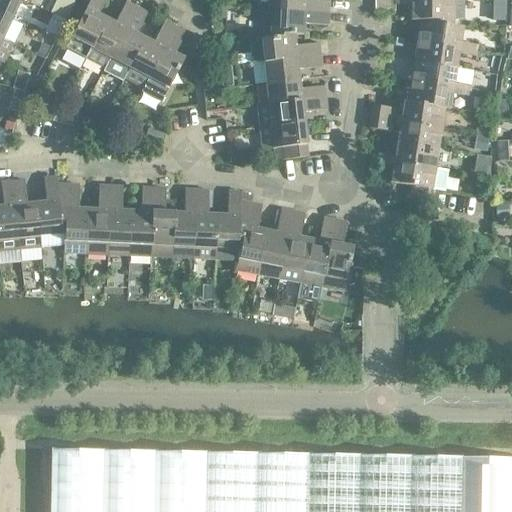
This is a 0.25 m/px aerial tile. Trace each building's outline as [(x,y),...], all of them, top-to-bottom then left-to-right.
[(21,0),(20,0),(0,0),(0,14),(12,20),(21,0)] [(65,50),(85,60),(106,20),(98,15),(105,0),(84,0),(81,6),(86,9),(83,17),(78,24),(71,38),(65,50)] [(304,0),(271,0),(271,12),(328,14),(329,2),(305,1),(304,0)] [(454,27),(454,0),(411,0),(411,6),(410,21),(420,21),(454,27)] [(104,70),(111,59),(137,8),(126,3),(115,24),(106,20),(85,60),(104,70)] [(111,59),(130,69),(145,39),(136,35),(147,14),(137,8),(111,59)] [(270,40),(294,38),(294,36),(303,36),(304,25),(328,26),(328,14),(271,12),(258,12),(257,41),(270,39),(270,40)] [(12,20),(0,14),(0,38),(2,39),(12,20)] [(78,24),(83,17),(77,14),(73,22),(78,24)] [(463,28),(454,27),(420,21),(417,42),(460,49),(459,55),(467,56),(469,45),(460,43),(463,28)] [(149,78),(175,28),(164,23),(153,44),(145,39),(130,69),(124,79),(143,89),(149,78)] [(175,28),(149,78),(143,89),(163,99),(169,89),(184,60),(175,55),(186,33),(175,28)] [(0,63),(4,65),(14,45),(2,39),(0,38),(0,63)] [(270,39),(257,41),(248,42),(251,64),(264,63),(320,56),(319,44),(295,47),(294,38),(270,40),(270,39)] [(456,69),(459,55),(460,49),(417,42),(414,62),(456,69)] [(42,44),(38,54),(45,57),(49,48),(42,44)] [(469,45),(467,56),(476,57),(477,52),(477,46),(469,45)] [(230,54),(218,55),(219,68),(231,67),(230,54)] [(266,84),(299,81),(298,71),(322,68),(320,56),(264,63),(266,84)] [(454,84),(456,69),(414,62),(411,82),(453,89),(452,95),(461,96),(462,85),(454,84)] [(220,72),(221,88),(233,87),(231,67),(219,68),(220,72)] [(24,92),(29,75),(18,72),(13,89),(24,92)] [(299,81),(266,84),(269,106),(325,99),(324,87),(300,90),(299,81)] [(445,109),(450,110),(452,95),(453,89),(411,82),(408,102),(408,103),(445,109)] [(462,85),(461,96),(469,98),(470,92),(471,86),(462,85)] [(18,113),(23,93),(14,91),(8,111),(18,113)] [(325,99),(269,106),(256,107),(258,129),(304,123),(303,114),(327,111),(325,99)] [(508,114),(508,100),(499,101),(499,114),(508,114)] [(408,103),(408,102),(403,101),(400,117),(395,116),(396,110),(372,106),(370,118),(442,129),(445,109),(408,103)] [(96,124),(101,116),(87,109),(83,117),(96,124)] [(61,110),(53,124),(71,127),(72,128),(78,118),(61,110)] [(114,118),(105,114),(99,126),(108,130),(114,118)] [(12,131),(16,119),(8,117),(4,129),(12,131)] [(399,128),(396,142),(439,149),(442,129),(370,118),(369,129),(392,133),(393,127),(399,128)] [(304,123),(258,129),(261,151),(283,149),(284,161),(308,158),(304,123)] [(159,133),(155,147),(161,149),(162,147),(165,135),(159,133)] [(476,137),(473,150),(485,152),(488,140),(476,137)] [(394,157),(387,156),(385,167),(392,168),(393,163),(436,169),(439,149),(396,142),(394,157)] [(385,167),(387,156),(378,155),(377,166),(385,167)] [(434,203),(435,190),(444,192),(447,171),(436,169),(393,163),(392,168),(390,184),(411,187),(409,199),(434,203)] [(507,181),(506,169),(496,170),(497,181),(507,181)] [(57,185),(57,178),(44,179),(46,203),(37,204),(40,237),(61,234),(57,196),(58,196),(57,185)] [(41,248),(40,237),(37,204),(27,205),(25,181),(13,182),(20,250),(41,248)] [(0,207),(0,252),(20,250),(13,182),(1,183),(3,207),(0,207)] [(86,256),(88,210),(78,210),(79,186),(57,185),(58,196),(57,196),(61,234),(64,234),(63,255),(86,256)] [(107,257),(111,187),(99,187),(98,211),(88,210),(86,256),(107,257)] [(129,258),(131,212),(122,212),(123,188),(111,187),(107,257),(129,258)] [(151,259),(154,189),(142,189),(141,213),(131,212),(129,258),(151,259)] [(154,189),(151,259),(172,260),(174,214),(165,214),(166,190),(154,189)] [(194,261),(197,191),(185,190),(184,214),(174,214),(172,260),(194,261)] [(197,191),(194,261),(215,262),(217,216),(208,215),(209,192),(197,191)] [(240,202),(241,202),(241,193),(228,192),(227,216),(217,216),(215,262),(237,263),(239,211),(240,211),(240,202)] [(258,277),(267,232),(257,230),(262,206),(241,202),(240,202),(240,211),(239,211),(237,263),(234,273),(258,277)] [(497,205),(498,218),(508,217),(507,205),(497,205)] [(279,281),(293,213),(281,210),(276,234),(267,232),(258,277),(279,281)] [(300,286),(309,240),(300,239),(304,215),(293,213),(279,281),(300,286)] [(321,290),(335,221),(323,219),(319,242),(309,240),(300,286),(321,290)] [(335,221),(321,290),(344,294),(349,267),(352,253),(353,249),(342,247),(347,223),(335,221)] [(363,270),(366,256),(357,254),(352,253),(349,267),(354,268),(363,270)] [(511,511),(511,462),(50,454),(48,511),(511,511)]
